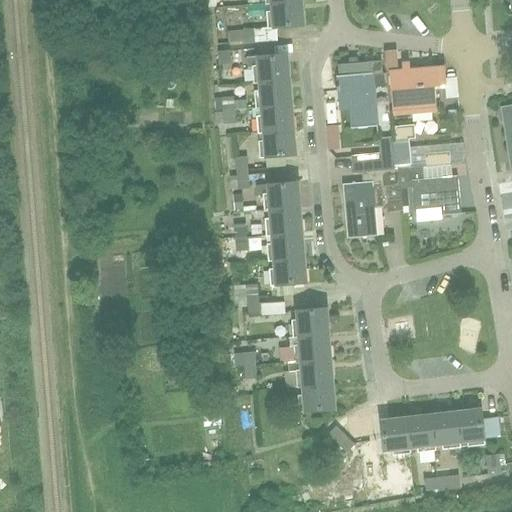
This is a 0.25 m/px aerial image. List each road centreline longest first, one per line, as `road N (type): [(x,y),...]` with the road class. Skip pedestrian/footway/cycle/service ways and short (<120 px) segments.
road 1 (track): [(44,0),(76,400),(94,511)]
road 2 (residential): [(371,283),(343,273),(325,246),(314,48),(338,30)]
road 3 (residential): [(511,379),(387,394),(371,283)]
road 4 (residential): [(494,245),(473,87)]
road 5 (residential): [(468,49),(338,30)]
road 6 (residential): [(371,283),(494,245)]
